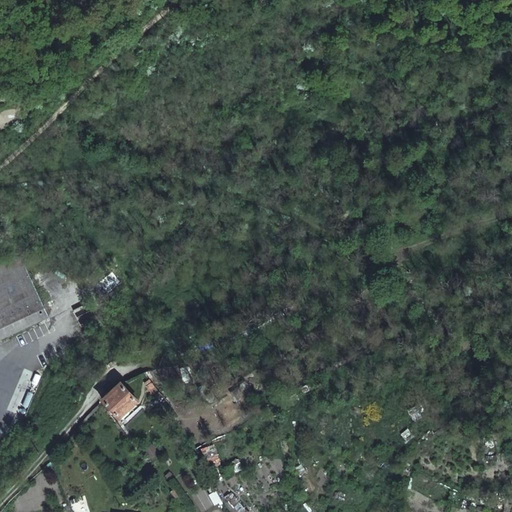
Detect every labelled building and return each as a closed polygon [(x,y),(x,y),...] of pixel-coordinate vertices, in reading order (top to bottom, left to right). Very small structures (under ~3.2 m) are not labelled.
[(0,328),(44,307),(23,262),(33,257),(31,252),(27,254),(18,236),(0,244),(0,328)] [(157,402),(161,398),(149,382),(141,384),(157,402)] [(122,384),(103,401),(118,418),(137,402),(122,384)] [(405,440),(411,435),(406,429),(399,434),(405,440)] [(207,494),(213,505),(220,501),(215,490),(207,494)]
